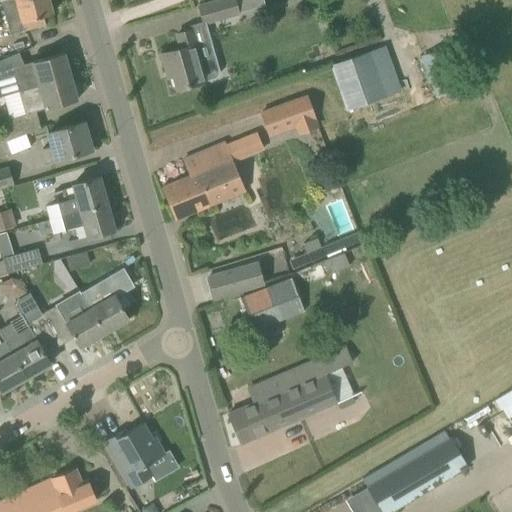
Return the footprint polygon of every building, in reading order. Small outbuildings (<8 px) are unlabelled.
[(10,34),(45,25),(43,16),(52,13),(48,0),(7,0),(2,2),(10,34)] [(203,23),(238,13),(234,0),(224,0),(199,7),(203,23)] [(177,89),(196,83),(215,78),(218,75),(220,70),(217,61),(213,57),(210,56),(200,59),(191,28),(176,34),(180,48),(161,54),(166,73),(171,71),(177,89)] [(446,46),(422,55),(421,55),(432,83),(456,74),(446,46)] [(344,110),(358,105),(385,95),(369,52),(329,67),(334,82),(336,81),(341,94),(339,95),(344,110)] [(18,66),(20,73),(15,82),(18,91),(70,76),(64,53),(18,66)] [(77,100),(70,76),(18,91),(24,115),(0,122),(0,124),(6,141),(41,126),(37,111),(77,100)] [(269,136),(294,127),(297,135),(319,127),(307,95),(260,112),(269,136)] [(47,162),(91,149),(84,122),(48,132),(52,145),(42,148),(47,162)] [(244,189),(224,142),(184,159),(190,175),(162,186),(176,219),(244,189)] [(0,169),(0,188),(14,184),(8,167),(0,169)] [(58,205),(61,217),(107,204),(99,176),(73,184),(77,198),(58,205)] [(107,204),(61,217),(66,230),(84,225),(89,239),(114,230),(107,204)] [(11,208),(0,211),(0,230),(16,226),(11,208)] [(317,238),(303,244),(310,262),(324,256),(317,238)] [(1,259),(2,260),(6,272),(7,274),(42,264),(37,248),(1,259)] [(323,257),(326,270),(348,266),(345,253),(323,257)] [(54,298),(75,288),(60,257),(39,266),(54,298)] [(264,286),(263,282),(257,261),(208,275),(215,300),(264,286)] [(0,287),(7,299),(11,296),(24,320),(39,311),(18,273),(0,282),(0,287)] [(305,313),(304,312),(291,276),(239,296),(253,332),(305,313)] [(114,294),(91,308),(104,332),(128,318),(114,294)] [(80,347),(104,332),(91,308),(66,322),(56,305),(40,314),(60,345),(74,337),(80,347)] [(27,327),(5,340),(27,377),(50,364),(45,354),(60,345),(40,314),(25,323),(27,327)] [(0,388),(2,392),(27,377),(5,340),(0,342),(0,388)] [(241,443),(334,401),(352,393),(341,367),(351,363),(345,348),(248,388),(254,402),(228,413),(241,443)] [(511,386),(495,397),(507,417),(511,413),(511,386)] [(118,432),(104,441),(130,488),(152,476),(146,465),(165,454),(155,436),(152,438),(143,422),(120,435),(118,432)] [(382,511),(389,511),(411,499),(467,467),(450,438),(367,486),(382,511)] [(0,501),(0,511),(65,511),(66,511),(96,500),(88,483),(86,478),(81,481),(75,468),(0,501)]
